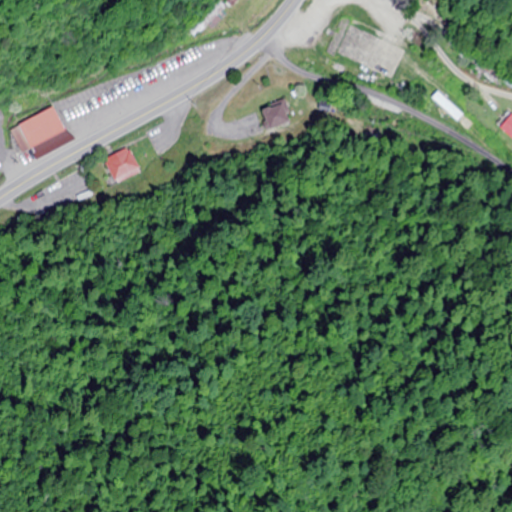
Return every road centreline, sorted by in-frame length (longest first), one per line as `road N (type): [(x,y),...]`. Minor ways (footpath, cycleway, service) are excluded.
road 1 (primary): [(292,0),(232,64),(0,206)]
road 2 (residential): [(261,40),(292,69),(376,96),(511,171)]
road 3 (residential): [(397,0),(459,72),(511,96)]
